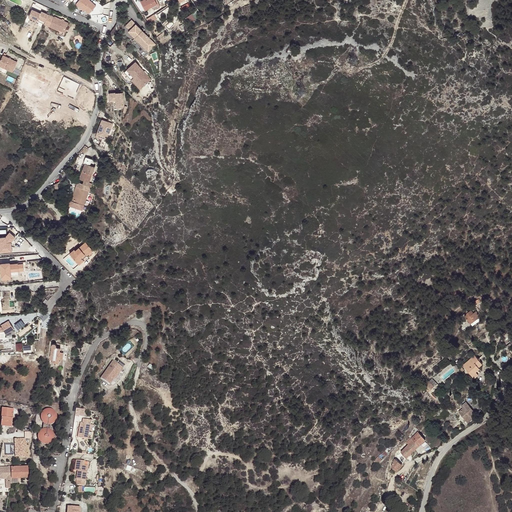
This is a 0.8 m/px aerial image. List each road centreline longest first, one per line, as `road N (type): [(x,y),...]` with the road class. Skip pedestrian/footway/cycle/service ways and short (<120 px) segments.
road 1 (track): [(200,511),(136,430),(130,410),(145,328),(136,322),(97,340),(75,383)]
road 2 (residential): [(3,212),(26,204),(88,131),(107,31)]
road 3 (residential): [(420,511),(440,452),(489,414),(511,381)]
road 4 (residential): [(3,212),(68,277),(46,317)]
road 5 (residential): [(75,383),(50,511)]
